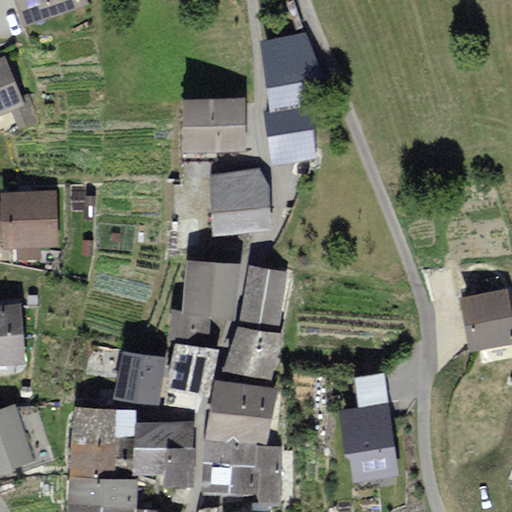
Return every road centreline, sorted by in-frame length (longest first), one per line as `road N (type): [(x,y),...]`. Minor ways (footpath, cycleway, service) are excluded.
road 1 (residential): [(304,0),(424,313),(431,354),(425,462),(439,511)]
road 2 (residential): [(191,511),(209,378),(248,260),(281,207),(261,137),(254,0)]
